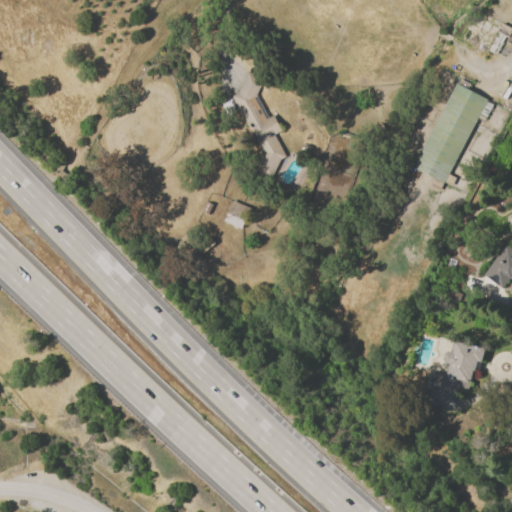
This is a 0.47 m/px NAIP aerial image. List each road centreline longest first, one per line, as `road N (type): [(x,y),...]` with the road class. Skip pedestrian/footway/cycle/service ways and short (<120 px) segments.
road 1 (motorway): [(353,511),(0,162)]
road 2 (motorway): [(0,253),(273,511)]
